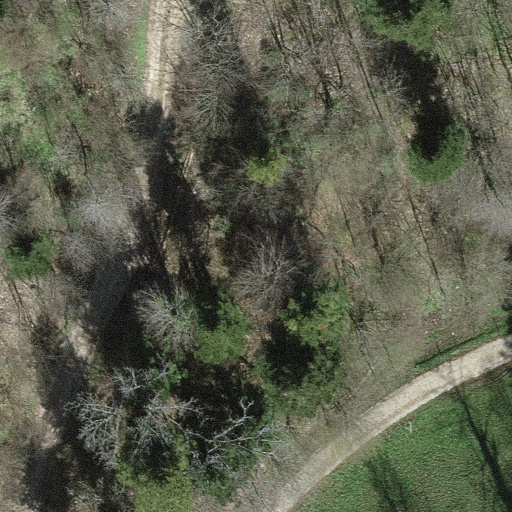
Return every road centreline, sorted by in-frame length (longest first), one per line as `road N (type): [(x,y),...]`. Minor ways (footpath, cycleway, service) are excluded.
road 1 (track): [(22,511),(43,428),(135,172),(158,85),(165,0)]
road 2 (track): [(257,511),(299,467),(511,339)]
